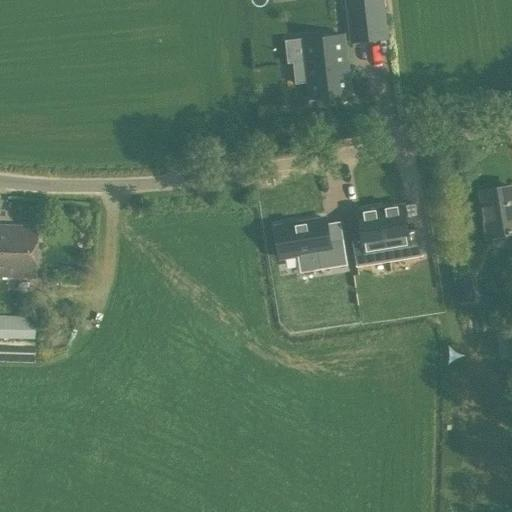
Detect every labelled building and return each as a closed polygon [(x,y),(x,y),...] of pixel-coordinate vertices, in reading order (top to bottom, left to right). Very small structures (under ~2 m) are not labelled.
[(340,0),(331,1),(334,23),(373,20),(371,0),(340,0)] [(256,73),(260,95),(298,90),(287,27),(248,33),(253,53),(245,54),(250,74),(256,73)] [(511,238),(511,187),(482,192),(489,237),(511,234),(511,238)] [(403,206),(380,210),(386,248),(420,242),(417,228),(407,230),(403,206)] [(386,248),(380,210),(357,214),(361,238),(351,240),(353,254),(386,248)] [(329,244),(325,220),(275,228),(281,259),(317,253),(320,272),(347,267),(343,242),(329,244)] [(0,275),(34,277),(35,226),(0,225),(0,275)] [(475,301),(472,278),(455,280),(459,303),(475,301)] [(0,338),(33,339),(33,317),(0,316),(0,338)]
